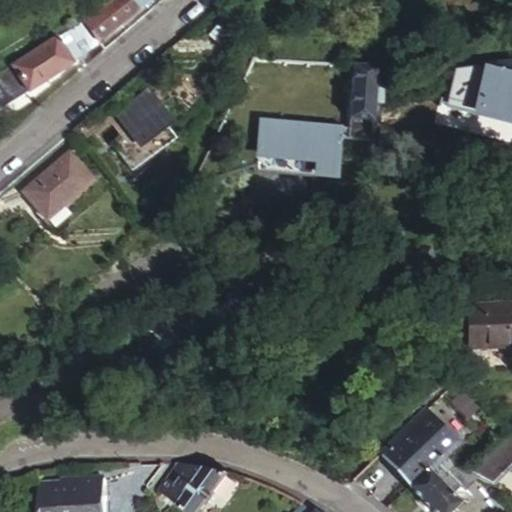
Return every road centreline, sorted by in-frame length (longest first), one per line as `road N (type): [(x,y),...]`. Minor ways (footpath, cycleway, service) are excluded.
road 1 (unknown): [(23,368),(113,355),(278,277),(511,226)]
road 2 (residential): [(0,464),(72,444),(213,442),(323,484),(356,511)]
road 3 (residential): [(0,163),(200,0)]
road 4 (residential): [(0,393),(111,275)]
